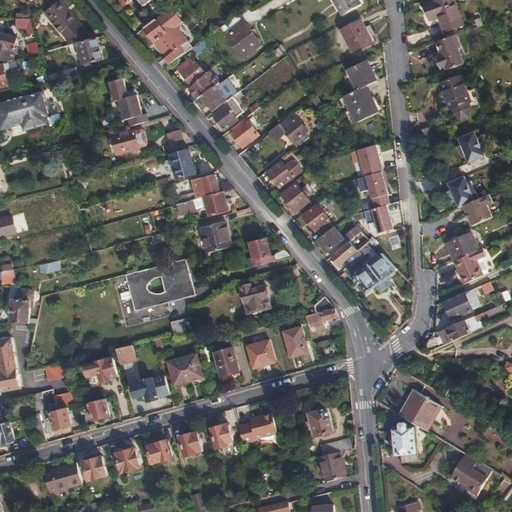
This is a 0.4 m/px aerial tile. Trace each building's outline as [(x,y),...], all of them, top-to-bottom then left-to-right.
[(61,0),(60,0),(47,13),(65,31),(78,17),(61,0)] [(332,0),(343,16),(362,5),(358,0),(332,0)] [(453,0),(436,0),(423,4),(428,20),(438,17),(443,33),(462,26),(453,0)] [(166,13),(146,27),(160,47),(170,40),(167,36),(177,28),(166,13)] [(240,15),(222,28),(243,59),(262,45),(246,23),(245,24),(240,15)] [(31,19),(17,18),(17,28),(35,33),(31,19)] [(363,20),(342,30),(353,52),(374,42),(363,20)] [(72,44),(89,40),(87,32),(70,36),(72,44)] [(433,40),(443,69),(466,61),(457,33),(433,40)] [(0,59),(8,62),(11,62),(15,60),(18,48),(16,48),(19,39),(0,34),(0,59)] [(89,40),(71,45),(73,51),(81,49),(82,53),(78,54),(79,58),(82,57),(84,65),(104,59),(98,38),(89,40)] [(211,45),(206,39),(193,48),(198,54),(211,45)] [(37,42),(29,44),(32,56),(40,53),(37,42)] [(174,51),(160,61),(165,68),(179,58),(174,51)] [(40,53),(11,62),(12,67),(42,59),(40,53)] [(218,85),(221,83),(211,71),(208,73),(196,59),(195,61),(193,59),(188,63),(190,65),(182,72),(193,86),(190,88),(199,98),(203,95),(218,85)] [(351,70),(361,90),(368,87),(379,81),(369,61),(351,70)] [(4,63),(0,64),(0,87),(10,85),(4,63)] [(146,121),(139,93),(129,96),(124,76),(109,80),(114,100),(118,99),(123,119),(128,118),(130,125),(146,121)] [(471,102),(463,76),(443,82),(451,108),(471,102)] [(44,92),(0,104),(0,120),(3,130),(23,124),(25,132),(50,126),(47,118),(59,114),(52,84),(42,86),(44,92)] [(230,100),(218,85),(203,95),(215,110),(230,100)] [(361,90),(343,98),(357,124),(381,112),(368,87),(361,90)] [(245,114),(248,117),(262,107),(259,103),(245,114)] [(262,107),(248,117),(249,119),(250,120),(264,109),(272,121),(277,117),(267,103),(262,107)] [(215,114),(226,129),(239,120),(228,105),(215,114)] [(250,120),(249,119),(233,131),(245,146),(261,135),(250,120)] [(285,129),(299,148),(312,138),(307,132),(309,131),(300,119),(285,129)] [(130,127),(111,132),(113,137),(115,136),(120,153),(143,147),(143,146),(148,145),(150,142),(147,131),(144,130),(139,131),(138,130),(131,132),(130,127)] [(478,129),(458,138),(461,145),(457,146),(461,157),(465,155),(468,162),(484,155),(484,154),(486,147),(478,129)] [(182,130),(170,133),(174,150),(187,147),(182,130)] [(360,147),(371,207),(366,208),(368,220),(375,219),(378,232),(393,229),(388,203),(390,203),(379,143),(360,147)] [(166,165),(167,169),(195,162),(191,149),(173,154),(175,163),(166,165)] [(162,153),(146,158),(147,164),(164,159),(162,153)] [(284,161),(270,172),(281,187),(295,176),(290,170),(293,167),(291,164),(288,166),(284,161)] [(195,162),(167,169),(168,173),(177,170),(179,179),(198,174),(195,162)] [(203,171),(204,176),(220,171),(214,165),(204,168),(203,171)] [(312,169),(304,175),(310,182),(318,176),(312,169)] [(204,179),(209,196),(226,192),(235,189),(228,182),(219,184),(217,175),(204,179)] [(464,176),(448,183),(451,190),(447,191),(451,202),(455,200),(458,207),(463,205),(478,198),(470,180),(464,177),(464,176)] [(170,179),(158,182),(159,187),(171,185),(170,179)] [(299,183),(284,194),(298,211),(312,200),(307,194),(311,191),(306,185),(303,188),(299,183)] [(175,193),(178,205),(197,200),(195,192),(186,194),(186,190),(175,193)] [(197,200),(178,205),(181,215),(198,210),(200,217),(211,214),(211,216),(231,211),(226,192),(209,196),(197,200)] [(478,198),(463,205),(472,227),(492,218),(486,204),(492,202),(489,194),(478,198)] [(319,205),(305,215),(317,231),(322,227),(325,231),(334,224),(327,215),(329,213),(325,208),(323,210),(319,205)] [(226,222),(202,228),(209,253),(233,247),(226,222)] [(336,226),(319,239),(329,252),(335,247),(337,249),(342,245),(341,243),(346,238),(336,226)] [(166,232),(153,236),(156,245),(168,242),(166,232)] [(448,242),(455,260),(480,249),(473,232),(448,242)] [(355,237),(332,257),(339,264),(358,248),(355,243),(358,240),(355,237)] [(268,239),(252,243),(258,266),(293,257),(287,250),(277,253),(275,256),(273,255),(268,239)] [(480,249),(455,260),(465,283),(490,271),(483,257),(488,255),(484,247),(480,249)] [(351,257),(356,263),(365,255),(360,250),(351,257)] [(349,269),(346,271),(352,278),(355,276),(369,293),(398,268),(383,252),(371,262),(365,255),(356,263),(349,269)] [(188,259),(129,274),(138,310),(197,296),(188,259)] [(50,263),(41,264),(42,273),(48,273),(50,263)] [(341,275),(346,271),(349,269),(346,266),(339,272),(341,275)] [(491,279),(476,285),(479,293),(494,288),(491,279)] [(46,284),(44,295),(54,292),(52,283),(46,284)] [(254,284),(244,287),(250,311),(272,305),(267,286),(255,289),(254,284)] [(465,291),(445,299),(454,318),(473,310),(465,291)] [(323,312),(336,309),(327,297),(318,306),(323,312)] [(15,299),(14,323),(31,324),(32,300),(15,299)] [(323,312),(311,315),(312,321),(324,318),(325,321),(340,317),(336,309),(323,312)] [(171,321),(174,331),(192,327),(190,317),(171,321)] [(467,319),(440,330),(446,343),(473,332),(467,319)] [(303,326),(285,331),(293,355),(310,350),(303,326)] [(0,393),(23,388),(14,337),(0,339),(0,355),(3,371),(0,371),(0,393)] [(270,339),(248,345),(254,367),(276,360),(270,339)] [(134,345),(119,349),(123,364),(138,359),(134,345)] [(233,347),(215,352),(222,376),(240,371),(233,347)] [(198,351),(170,360),(177,382),(205,374),(198,351)] [(115,358),(98,362),(104,382),(114,380),(113,378),(120,376),(115,358)] [(68,360),(49,366),(53,380),(72,374),(68,360)] [(145,381),(135,384),(138,396),(148,393),(150,401),(161,398),(161,397),(173,393),(168,375),(156,379),(156,377),(145,380),(145,381)] [(452,378),(443,392),(456,400),(465,386),(452,378)] [(416,389),(401,413),(431,431),(446,407),(416,389)] [(78,390),(56,397),(60,410),(69,407),(82,404),(78,390)] [(44,391),(34,394),(38,408),(47,405),(44,391)] [(107,398),(90,403),(95,420),(112,415),(107,398)] [(60,410),(52,413),(58,430),(75,425),(69,407),(60,410)] [(330,409),(310,414),(316,435),(335,430),(332,419),(333,419),(330,409)] [(38,419),(35,420),(42,444),(49,442),(41,413),(37,414),(38,419)] [(240,427),(245,443),(258,440),(258,438),(279,432),(274,415),(253,420),(253,423),(240,427)] [(402,426),(396,427),(398,452),(402,452),(402,460),(418,459),(416,425),(409,426),(409,424),(409,421),(408,419),(403,420),(402,422),(402,426)] [(13,420),(0,424),(0,442),(18,437),(13,420)] [(231,425),(214,430),(219,449),(233,445),(232,441),(235,441),(231,425)] [(202,433),(181,439),(187,458),(207,453),(202,433)] [(322,445),(325,456),(348,450),(346,440),(322,445)] [(169,443),(150,448),(154,465),(174,460),(169,443)] [(343,461),(358,456),(357,448),(348,450),(325,456),(322,456),(328,482),(347,477),(343,461)] [(113,457),(117,473),(123,471),(124,474),(142,469),(137,450),(113,457)] [(469,453),(455,476),(470,486),(469,488),(481,495),(492,477),(503,484),(509,476),(469,453)] [(104,457),(85,462),(90,481),(109,476),(104,457)] [(46,473),(51,494),(84,485),(79,464),(46,473)] [(336,511),(335,492),(316,496),(317,511),(336,511)] [(155,511),(153,502),(139,506),(140,511),(155,511)] [(265,508),(265,511),(281,511),(292,510),(290,502),(265,508)] [(403,511),(420,511),(421,511),(423,511),(422,503),(402,507),(403,511)]
